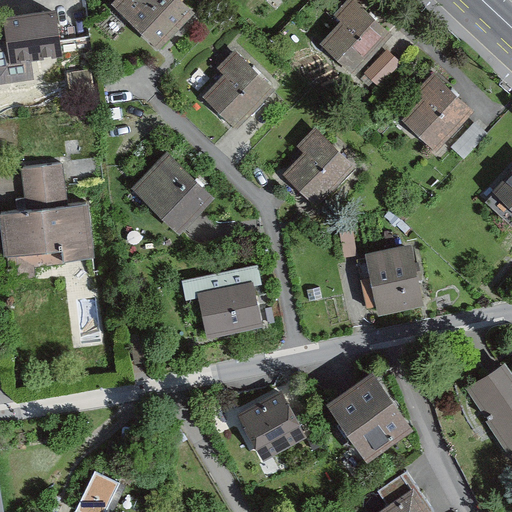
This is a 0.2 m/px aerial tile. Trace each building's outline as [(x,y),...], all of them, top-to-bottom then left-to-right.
[(189,12),(177,0),(120,0),(117,4),(157,44),(189,12)] [(394,40),(358,6),(343,20),(351,27),(329,49),(358,77),(394,40)] [(56,13),(8,20),(13,62),(61,55),(56,13)] [(66,40),(68,56),(85,50),(84,37),(66,40)] [(272,89),(236,54),(222,68),(229,76),(208,97),(237,125),(272,89)] [(403,68),(389,55),(370,75),(383,88),(403,68)] [(475,115),(439,81),(425,95),(432,102),(411,124),(440,152),(475,115)] [(478,131),(472,125),(452,147),(465,159),(485,137),(478,131)] [(355,170),(319,135),(304,149),(312,157),(290,178),(319,206),(355,170)] [(214,205),(170,163),(139,195),(183,237),(195,224),(214,205)] [(63,165),(25,169),(27,187),(30,211),(4,213),(10,271),(34,269),(33,258),(93,252),(88,204),(68,206),(63,165)] [(511,176),(495,195),(511,210),(511,176)] [(351,233),(341,235),(345,258),(351,257),(356,256),(351,233)] [(409,247),(366,256),(378,312),(421,304),(409,247)] [(260,271),(187,286),(191,302),(204,300),(212,340),(264,329),(255,291),(264,289),(260,271)] [(147,336),(131,339),(135,366),(143,365),(152,363),(147,336)] [(497,374),(470,392),(511,455),(511,386),(502,371),(497,374)] [(358,389),(332,407),(369,460),(410,431),(373,378),(358,389)] [(281,398),(244,419),(269,463),(306,442),(281,398)] [(111,511),(122,489),(98,478),(82,511),(111,511)] [(418,511),(410,500),(391,511),(418,511)]
